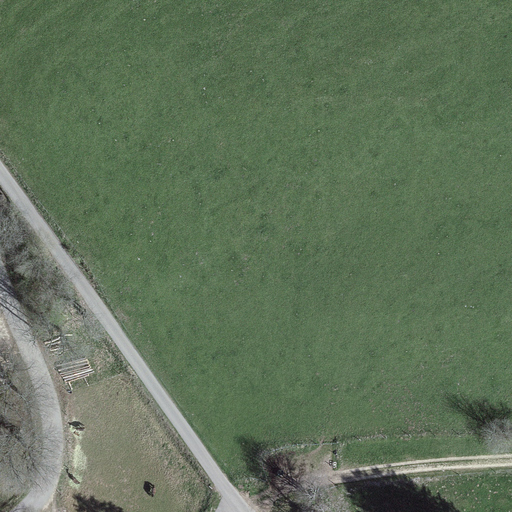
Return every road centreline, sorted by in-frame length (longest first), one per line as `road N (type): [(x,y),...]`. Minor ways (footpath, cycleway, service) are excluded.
road 1 (unclassified): [(242,511),(0,174)]
road 2 (track): [(511,464),(296,485),(248,511)]
road 3 (unclassified): [(26,511),(48,478),(52,424),(0,281)]
